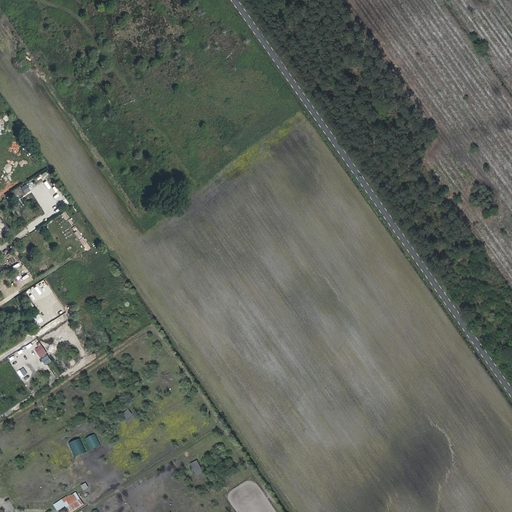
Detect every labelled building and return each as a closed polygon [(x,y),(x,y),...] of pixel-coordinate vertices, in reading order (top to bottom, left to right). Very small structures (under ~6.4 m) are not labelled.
[(39,292),(50,286),(45,279),(26,290),(30,296),(38,291),(39,292)] [(43,344),(36,349),(46,364),(53,359),(43,344)] [(123,414),(128,419),(134,413),(129,409),(123,414)] [(86,437),(90,449),(101,446),(97,434),(86,437)] [(197,475),(204,473),(200,459),(193,462),(197,475)] [(77,490),(55,504),(59,510),(67,505),(71,511),(72,511),(86,504),(77,490)]
